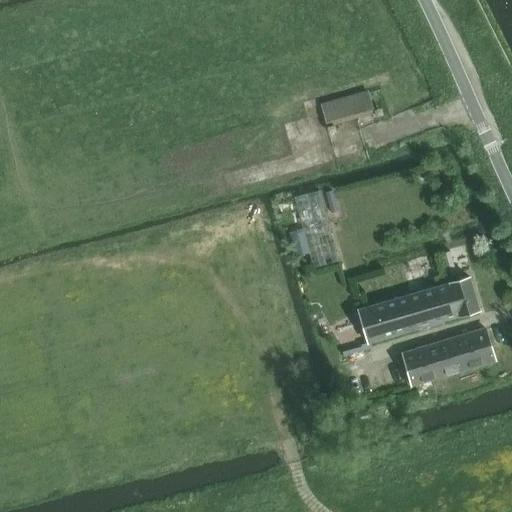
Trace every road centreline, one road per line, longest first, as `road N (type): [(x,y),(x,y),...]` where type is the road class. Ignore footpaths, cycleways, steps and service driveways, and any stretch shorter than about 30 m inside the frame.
road 1 (track): [(227,182),(472,105)]
road 2 (unclassified): [(511,191),(425,0)]
